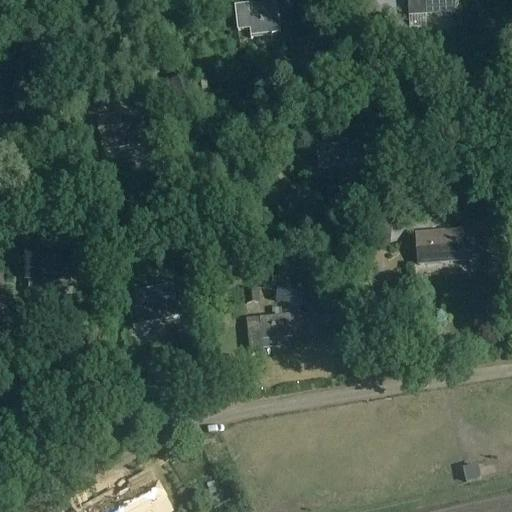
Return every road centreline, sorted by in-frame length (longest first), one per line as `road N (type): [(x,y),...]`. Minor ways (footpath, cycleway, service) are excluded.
road 1 (track): [(511,371),(309,397),(191,431),(88,471),(12,511)]
road 2 (unknown): [(359,0),(475,88)]
